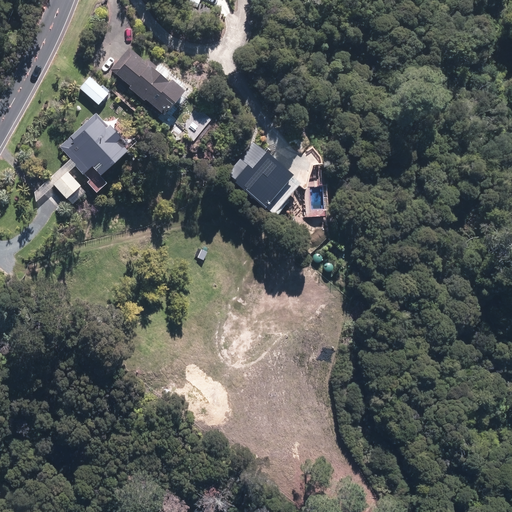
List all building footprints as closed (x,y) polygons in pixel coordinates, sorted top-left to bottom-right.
[(145,60),(130,47),(111,69),(129,84),(127,87),(162,113),(181,88),(170,79),(168,81),(154,68),(156,65),(147,57),(145,60)] [(90,74),(78,87),(98,104),(109,92),(90,74)] [(178,125),(172,132),(186,145),(210,117),(200,108),(182,129),(178,125)] [(108,124),(106,122),(105,124),(95,113),(59,146),(82,173),(92,166),(99,173),(125,149),(122,145),(125,143),(119,138),(121,136),(109,124),(108,124)] [(251,143),(224,174),(232,180),(230,182),(261,208),(289,175),(251,143)] [(80,185),(66,171),(53,183),(66,197),(80,185)]
